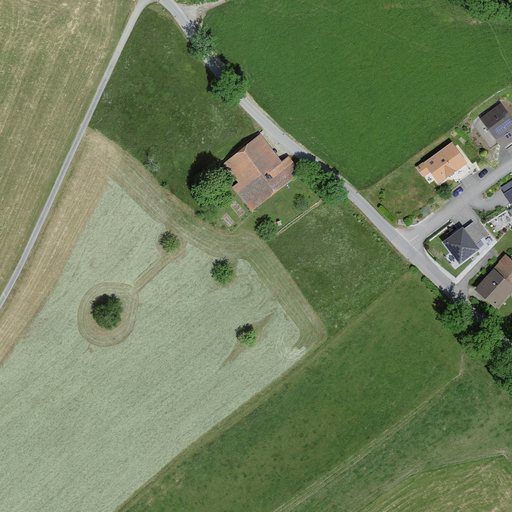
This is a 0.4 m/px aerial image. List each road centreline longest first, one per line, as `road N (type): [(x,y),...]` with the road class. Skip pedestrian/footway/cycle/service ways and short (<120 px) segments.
road 1 (unclassified): [(403,245),(243,101),(165,0)]
road 2 (unclassified): [(511,349),(403,245)]
road 3 (residential): [(403,245),(511,164)]
